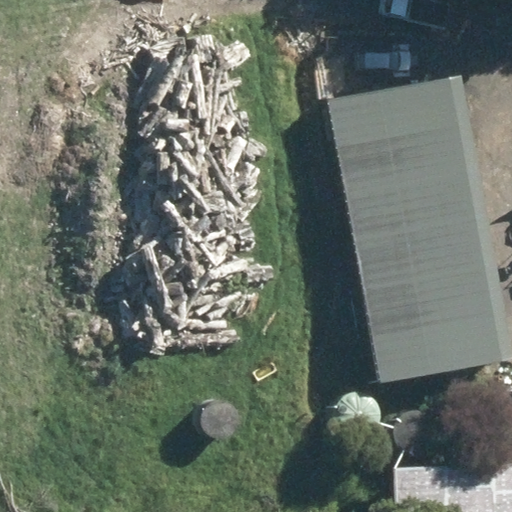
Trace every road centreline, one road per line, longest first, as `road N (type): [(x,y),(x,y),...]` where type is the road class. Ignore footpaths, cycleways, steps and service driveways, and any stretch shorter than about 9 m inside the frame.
road 1 (track): [(75,245),(50,137),(123,21),(270,0)]
road 2 (track): [(308,0),(403,12),(467,57),(511,199)]
